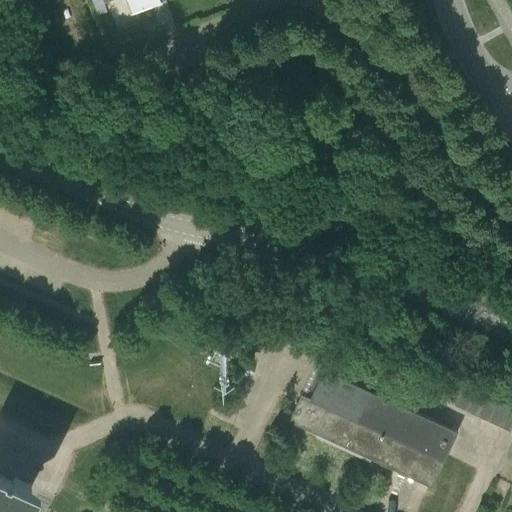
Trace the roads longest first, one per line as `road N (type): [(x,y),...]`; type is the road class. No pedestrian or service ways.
road 1 (unclassified): [(511,335),(372,273),(185,228),(0,152)]
road 2 (residential): [(511,217),(482,198),(386,64),(309,0)]
road 3 (residential): [(345,511),(131,413),(119,418)]
road 4 (residential): [(279,0),(159,43)]
